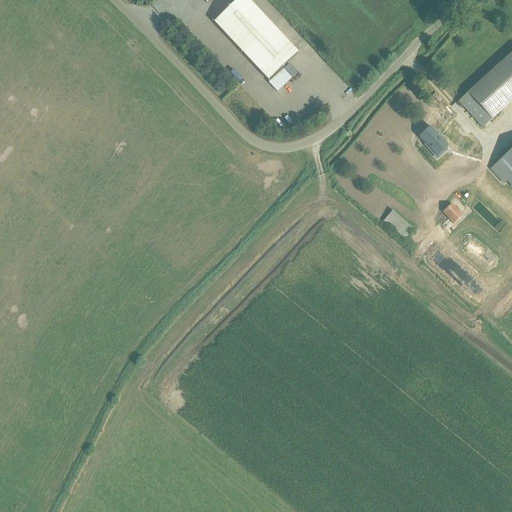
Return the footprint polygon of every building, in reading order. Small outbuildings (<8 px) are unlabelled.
[(298,53),(248,0),(237,0),(214,22),(269,81),(298,53)] [(511,53),(458,102),(482,129),(511,101),(511,53)] [(305,60),(301,63),(320,84),(324,80),(305,60)] [(282,88),(294,77),(286,68),(274,79),(282,88)] [(453,133),(465,122),(452,108),(440,119),(453,133)] [(430,128),(418,138),(437,160),(449,150),(430,128)] [(511,150),(490,170),(504,185),(507,182),(511,188),(511,150)] [(423,201),(435,215),(454,198),(442,184),(423,201)] [(452,205),(443,213),(453,225),(463,216),(452,205)] [(413,231),(412,231),(414,229),(393,211),(385,219),(383,221),(404,240),(411,232),(411,233),(413,231)]
